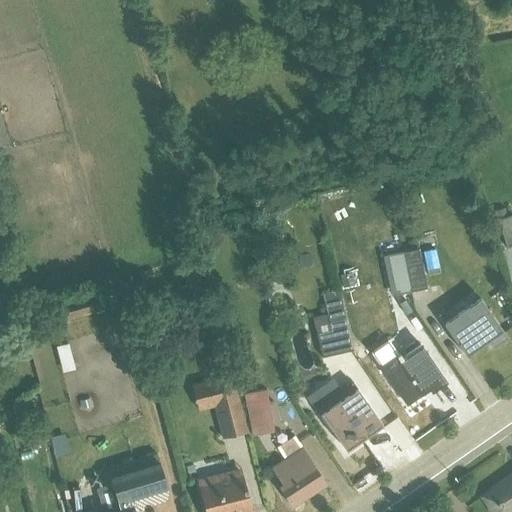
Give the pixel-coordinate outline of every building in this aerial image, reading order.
[(220,43),(207,47),(213,66),(226,62),(220,43)] [(0,115),(0,146),(9,144),(0,115)] [(511,216),(498,221),(507,248),(511,245),(511,216)] [(419,249),(403,252),(411,292),(427,289),(419,249)] [(199,266),(183,267),(184,289),(194,288),(194,281),(199,281),(199,266)] [(327,314),(312,317),(321,357),(352,350),(338,289),(322,293),(327,314)] [(89,291),(54,300),(55,306),(65,304),(69,321),(95,314),(89,291)] [(480,299),(444,323),(466,355),(482,344),(480,342),(486,338),(493,349),(507,339),(480,299)] [(61,307),(44,312),(48,325),(65,321),(61,307)] [(68,344),(56,347),(63,373),(75,370),(68,344)] [(393,345),(375,357),(407,404),(429,388),(432,391),(445,382),(419,344),(401,356),(393,345)] [(233,375),(210,381),(216,407),(214,407),(222,438),(247,431),(233,375)] [(347,402),(360,393),(354,383),(342,391),(333,377),(306,397),(330,432),(333,430),(324,418),(337,408),(334,403),(344,397),(347,402)] [(266,390),(244,394),(251,435),(274,431),(266,390)] [(324,418),(333,430),(347,450),(363,439),(361,437),(365,434),(367,436),(383,425),(360,393),(347,402),(344,397),(334,403),(337,408),(324,418)] [(33,401),(12,406),(17,425),(38,419),(33,401)] [(56,430),(42,434),(47,455),(61,451),(56,430)] [(284,458),(270,467),(281,484),(278,486),(292,507),(327,485),(295,436),(278,448),(284,458)] [(119,509),(109,511),(134,511),(132,505),(128,506),(126,501),(167,488),(156,453),(106,469),(119,509)] [(252,511),(241,468),(197,479),(205,511),(252,511)] [(511,511),(511,474),(481,496),(491,511),(511,511)]
